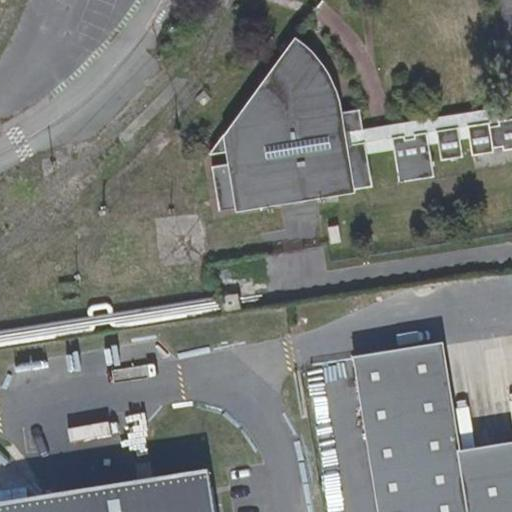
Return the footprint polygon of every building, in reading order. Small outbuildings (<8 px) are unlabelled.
[(365,113),(342,116),(338,89),(323,63),(303,42),(215,156),(236,154),(238,166),(217,170),(223,213),(376,190),(369,146),(348,149),(346,137),(368,134),(365,113)] [(511,124),(472,130),(476,160),(511,154),(511,124)] [(468,162),(463,131),(447,134),(451,164),(468,162)] [(440,135),(396,142),(402,187),(447,180),(440,135)] [(236,294),(220,297),(223,315),(239,312),(236,294)] [(447,348),(361,361),(383,511),(511,511),(511,455),(464,463),(447,348)] [(220,511),(215,474),(0,508),(0,511),(220,511)]
